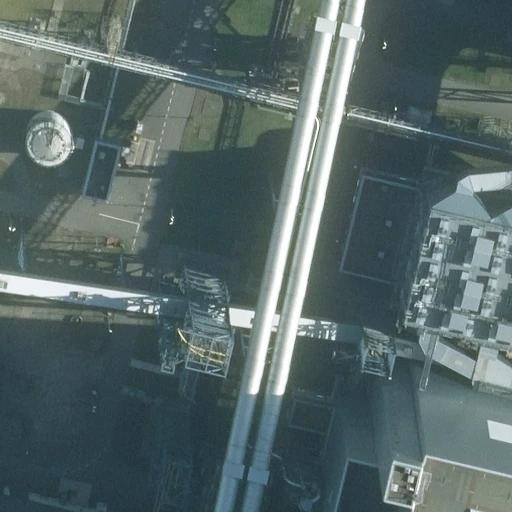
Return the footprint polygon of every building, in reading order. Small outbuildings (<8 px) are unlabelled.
[(296,29),(304,0),(287,0),(280,24),(296,29)] [(313,0),(307,21),(315,23),(313,30),(322,33),(332,0),(313,0)] [(231,141),(229,202),(247,203),(247,207),(269,207),(269,193),(281,193),(283,138),(289,138),(290,115),(283,115),(282,130),(266,129),(266,127),(251,127),(251,142),(231,141)] [(107,197),(120,141),(94,135),(81,191),(107,197)] [(418,181),(360,167),(340,260),(396,274),(418,181)] [(511,315),(511,199),(421,178),(396,289),(511,315)] [(0,511),(511,511),(511,368),(410,345),(406,362),(376,355),(368,388),(335,380),(304,511),(67,511),(0,496),(0,511)]
